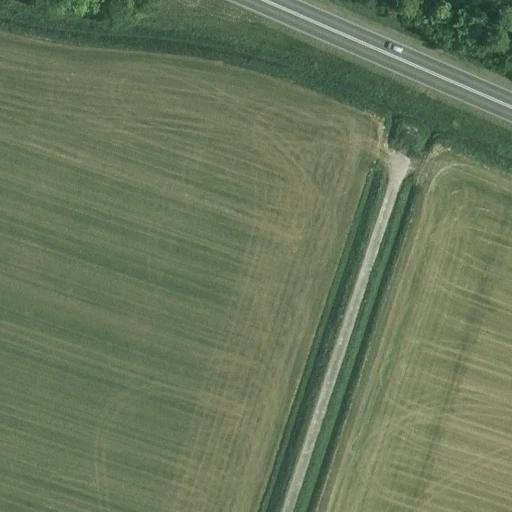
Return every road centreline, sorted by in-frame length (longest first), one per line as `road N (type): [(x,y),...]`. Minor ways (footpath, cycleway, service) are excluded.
road 1 (unclassified): [(282,511),(403,136)]
road 2 (trunk): [(257,0),(511,109)]
